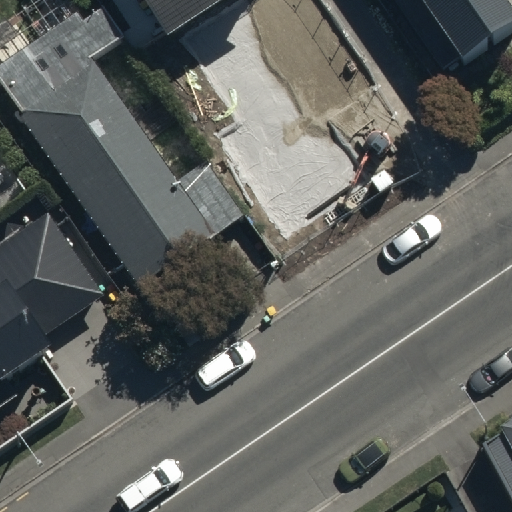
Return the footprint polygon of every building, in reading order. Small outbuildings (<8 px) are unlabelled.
[(123,0),(165,66),(268,0),(123,0)] [(396,0),(462,93),(511,57),(511,47),(478,0),(396,0)] [(0,79),(0,104),(140,306),(245,233),(206,176),(177,196),(94,76),(123,56),(103,26),(88,37),(79,24),(0,79)] [(179,78),(275,225),(396,146),(326,37),(265,76),(251,54),(244,59),(234,42),(179,78)] [(0,378),(50,345),(44,335),(103,296),(48,215),(0,246),(0,378)] [(511,412),(494,422),(499,432),(482,441),(511,496),(511,412)]
